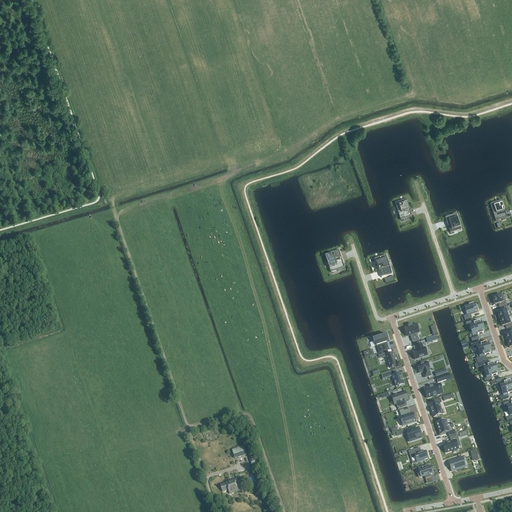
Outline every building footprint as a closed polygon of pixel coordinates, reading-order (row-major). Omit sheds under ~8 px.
[(400,202),(395,203),(397,210),(400,209),(401,213),(399,214),(401,221),(405,219),(404,216),(410,214),(408,207),(409,206),(406,200),(407,202),(400,204),(400,202)] [(495,203),(490,204),(492,211),(495,210),(496,214),(494,215),(496,222),(501,220),(499,217),(505,215),(503,208),(504,208),(502,203),(495,205),(495,203)] [(453,219),(447,221),(450,230),(449,230),(450,233),(454,232),(457,231),(457,229),(461,227),(456,215),(452,216),(453,219)] [(325,255),(331,273),(331,271),(339,269),(339,270),(345,268),(342,261),(337,263),(335,259),(341,257),(339,251),(333,253),(333,254),(326,257),(325,255)] [(386,256),(380,258),(381,261),(376,263),(377,267),(378,267),(379,271),(384,270),(386,276),(392,274),(386,256)] [(507,305),(503,295),(493,298),(495,305),(498,304),(499,308),(507,305)] [(449,301),(451,307),(464,303),(462,298),(449,301)] [(476,305),(464,308),(467,317),(475,314),(474,312),(478,311),(476,305)] [(501,312),(498,313),(498,315),(499,319),(500,319),(500,320),(508,317),(510,316),(507,306),(499,309),(501,312)] [(508,317),(500,320),(502,327),(505,326),(506,329),(511,327),(511,323),(511,324),(508,317)] [(481,321),(469,326),(471,331),(483,327),(481,321)] [(412,342),(419,340),(416,333),(419,333),(418,328),(417,325),(417,326),(416,324),(413,326),(412,325),(408,327),(408,326),(408,327),(404,328),(405,329),(406,332),(407,337),(410,335),(411,337),(412,342)] [(483,327),(471,331),(473,337),(485,333),(483,327)] [(373,341),(373,342),(374,342),(375,347),(377,347),(379,354),(389,351),(387,343),(388,343),(387,341),(389,341),(387,335),(382,337),(382,336),(379,337),(375,338),(373,339),(373,341)] [(488,342),(476,346),(478,352),(490,348),(488,342)] [(412,352),(415,360),(428,356),(425,348),(423,349),(422,345),(415,347),(416,351),(412,352)] [(490,348),(478,352),(480,358),(492,354),(490,348)] [(387,353),(379,356),(382,355),(383,358),(386,357),(390,368),(392,368),(393,368),(393,367),(397,366),(397,367),(398,367),(396,362),(396,361),(395,358),(394,354),(388,356),(387,354),(387,353)] [(488,361),(488,360),(477,364),(480,363),(482,368),(483,367),(483,368),(485,373),(497,369),(497,368),(495,364),(496,364),(495,363),(494,364),(494,363),(493,364),(488,366),(486,361),(488,361)] [(419,374),(423,372),(425,378),(431,376),(429,370),(430,370),(428,363),(417,367),(419,374)] [(497,370),(497,369),(485,373),(487,378),(484,379),(485,383),(492,380),(491,380),(490,377),(491,377),(492,377),(497,375),(498,375),(499,375),(499,374),(497,370)] [(397,370),(388,373),(389,378),(388,378),(389,378),(393,377),(396,387),(398,387),(399,387),(399,386),(404,385),(402,381),(403,381),(402,378),(402,377),(401,378),(400,374),(398,375),(397,370)] [(504,383),(499,385),(501,391),(511,387),(511,383),(511,381),(510,381),(510,382),(504,383)] [(426,393),(428,398),(441,394),(439,390),(440,390),(439,389),(438,385),(433,387),(432,387),(430,388),(430,387),(430,388),(425,390),(426,393)] [(502,396),(500,397),(501,401),(509,398),(508,398),(507,395),(508,395),(511,393),(511,387),(501,391),(502,396)] [(409,401),(406,392),(393,396),(398,409),(404,406),(403,402),(409,401)] [(433,413),(434,418),(443,415),(439,403),(441,402),(440,399),(432,402),(433,405),(430,406),(431,410),(432,413),(432,414),(433,413)] [(510,401),(503,404),(504,407),(507,406),(508,411),(509,411),(511,410),(511,404),(510,405),(509,402),(510,402),(510,401)] [(409,408),(399,411),(400,412),(402,417),(400,418),(401,422),(401,424),(406,422),(407,425),(416,422),(414,416),(413,416),(412,414),(414,414),(413,413),(411,414),(410,415),(408,409),(409,409),(409,408)] [(385,426),(393,424),(392,421),(395,420),(393,414),(383,417),(385,426)] [(445,420),(436,423),(440,436),(448,433),(449,437),(457,435),(453,424),(447,426),(445,420)] [(421,437),(419,430),(415,431),(414,428),(405,431),(406,434),(407,434),(409,438),(411,437),(412,440),(415,439),(421,437)] [(457,436),(457,435),(450,438),(451,443),(443,445),(446,453),(453,451),(453,452),(454,452),(453,452),(457,451),(457,450),(458,449),(455,440),(458,439),(457,436)] [(235,458),(246,455),(244,446),(232,450),(235,458)] [(420,448),(409,452),(410,457),(415,456),(417,463),(428,459),(426,452),(422,453),(420,448)] [(248,454),(252,466),(253,470),(259,469),(254,452),(248,454)] [(462,458),(449,462),(452,472),(457,470),(456,468),(465,466),(462,458)] [(419,471),(417,472),(418,476),(424,475),(425,480),(431,478),(430,474),(432,474),(432,472),(433,472),(431,467),(428,468),(427,465),(418,468),(419,471)] [(230,494),(241,491),(237,479),(226,482),(226,483),(220,485),(223,492),(228,491),(230,494)]
